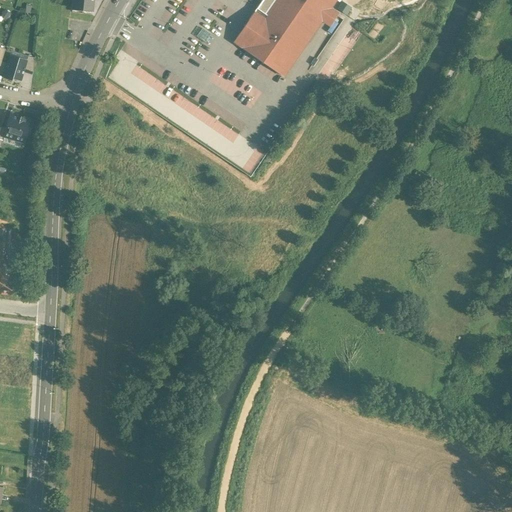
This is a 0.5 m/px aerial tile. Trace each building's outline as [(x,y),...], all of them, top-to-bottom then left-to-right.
[(72,0),(71,9),(91,11),(92,0),(72,0)] [(143,0),(138,9),(146,13),(154,1),(152,0),(143,0)] [(274,0),(263,16),(255,10),(233,42),(283,77),(321,22),(328,28),(338,13),(331,8),(336,0),(274,0)] [(262,0),(255,10),(263,16),(274,0),(262,0)] [(9,54),(2,77),(12,80),(12,78),(21,81),(23,73),(27,60),(26,60),(9,54)] [(34,58),(27,56),(26,60),(27,60),(23,73),(32,75),(34,58)] [(29,119),(10,114),(6,129),(4,136),(22,142),(29,119)] [(0,357),(0,380),(16,383),(19,360),(0,357)]
